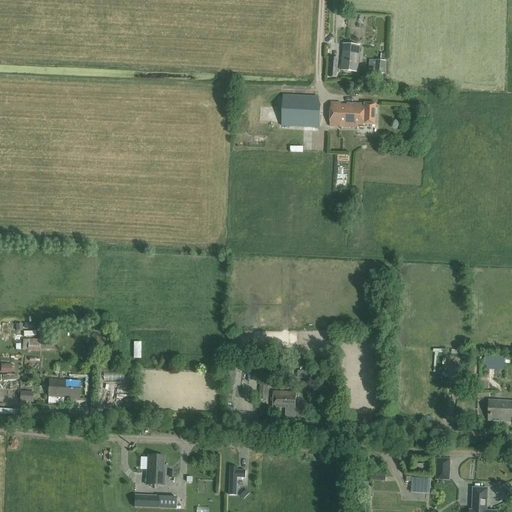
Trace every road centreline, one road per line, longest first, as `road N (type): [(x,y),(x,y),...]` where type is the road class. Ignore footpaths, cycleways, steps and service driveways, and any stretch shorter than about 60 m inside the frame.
road 1 (track): [(511,457),(0,430)]
road 2 (track): [(511,436),(54,411)]
